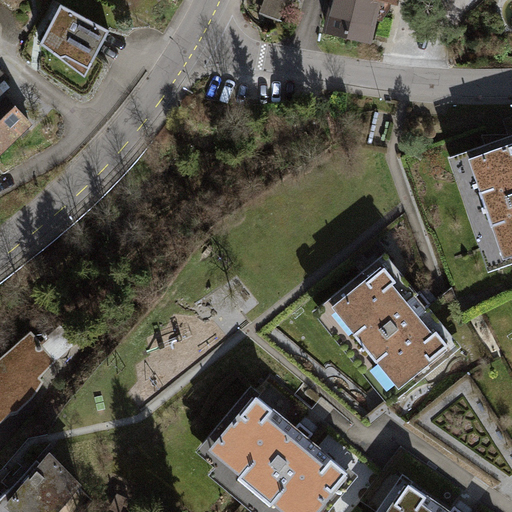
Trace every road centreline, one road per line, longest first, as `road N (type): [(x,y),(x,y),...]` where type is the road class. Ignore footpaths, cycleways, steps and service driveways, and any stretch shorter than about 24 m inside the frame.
road 1 (residential): [(191,29),(231,48),(341,70),(511,81)]
road 2 (residential): [(0,244),(101,156),(191,29)]
